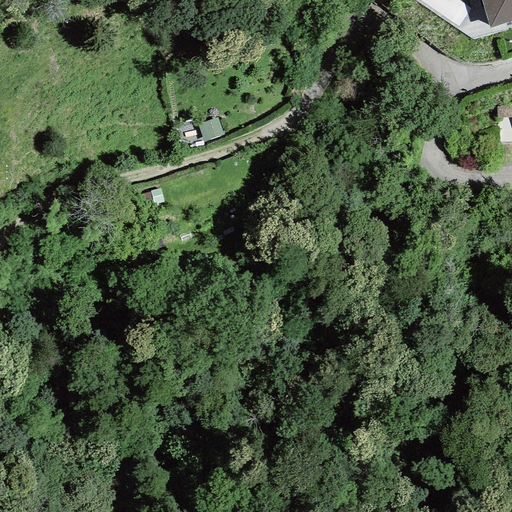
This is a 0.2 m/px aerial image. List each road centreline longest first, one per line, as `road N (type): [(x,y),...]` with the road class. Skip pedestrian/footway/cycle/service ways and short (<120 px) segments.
road 1 (track): [(454,72),(397,26),(360,24),(283,128),(68,195),(0,238)]
road 2 (residential): [(511,58),(454,72),(429,115),(432,142),(449,158),(511,177)]
